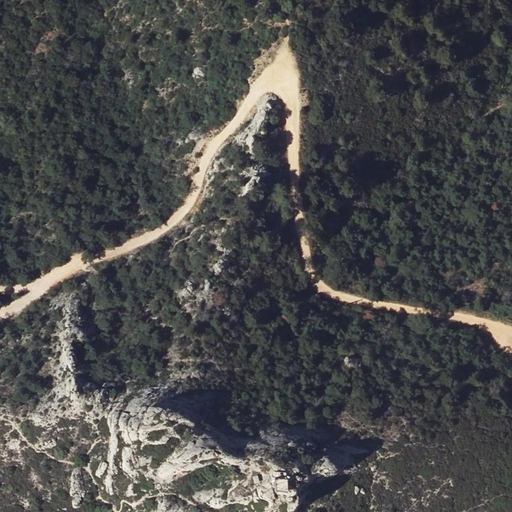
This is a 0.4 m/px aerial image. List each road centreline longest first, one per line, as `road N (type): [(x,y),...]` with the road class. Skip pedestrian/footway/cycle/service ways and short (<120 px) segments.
road 1 (track): [(76,264),(162,229),(189,204),(211,141),(263,82),(281,80),(289,89),(300,232)]
road 2 (track): [(300,232),(315,287),(328,296),(511,334)]
